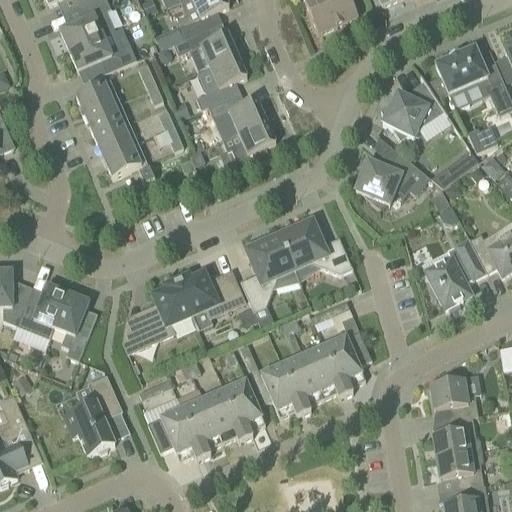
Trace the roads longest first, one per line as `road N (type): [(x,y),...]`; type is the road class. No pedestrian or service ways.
road 1 (residential): [(40,249),(110,271),(312,182),(344,116)]
road 2 (residential): [(40,249),(60,191),(34,132),(35,72),(4,0)]
road 3 (residential): [(403,511),(389,391),(403,374),(511,326)]
road 4 (residential): [(344,116),(373,60),(502,0)]
road 5 (residential): [(344,116),(290,87),(266,31),(263,0)]
road 6 (residential): [(175,511),(161,491),(136,482),(59,511)]
